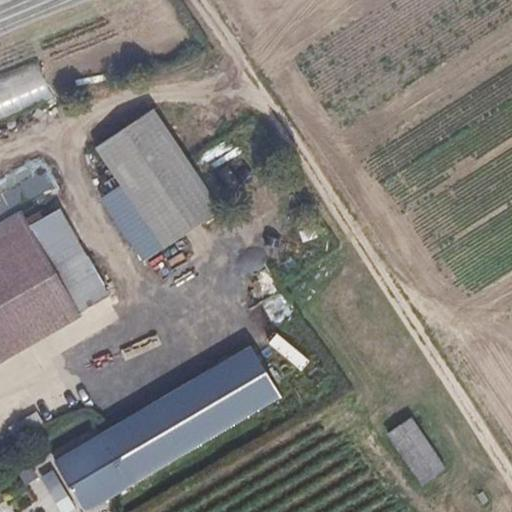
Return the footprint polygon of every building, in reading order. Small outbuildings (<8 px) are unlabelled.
[(38,60),(0,74),(0,117),(52,98),(38,60)] [(158,107),(97,144),(161,250),(222,213),(158,107)] [(41,156),(0,176),(0,216),(57,187),(41,156)] [(255,346),(55,457),(85,511),(285,400),(255,346)] [(386,432),(421,485),(446,469),(411,415),(386,432)]
